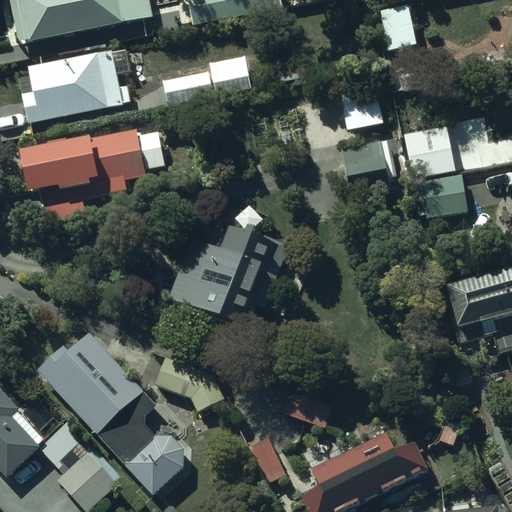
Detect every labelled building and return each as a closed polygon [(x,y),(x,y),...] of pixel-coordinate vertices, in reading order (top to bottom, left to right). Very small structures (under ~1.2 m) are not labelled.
[(148,0),(9,0),(19,44),(29,42),(30,45),(153,20),(148,0)] [(186,0),(193,29),(283,9),(280,0),(186,0)] [(393,53),(417,48),(409,6),(384,11),(393,53)] [(511,46),(480,53),(486,79),(511,73),(511,46)] [(111,53),(29,70),(31,78),(19,81),(29,128),(123,108),(123,105),(130,103),(127,88),(119,90),(117,77),(130,74),(126,52),(112,55),(111,53)] [(168,109),(194,103),(251,93),(245,59),(210,66),(210,69),(189,73),(190,78),(163,83),(168,109)] [(137,132),(20,154),(5,157),(9,178),(24,175),(28,196),(40,194),(46,229),(86,221),(83,202),(126,193),(125,184),(146,180),(144,173),(166,169),(160,134),(138,138),(137,132)] [(511,136),(511,133),(477,140),(484,169),(511,163),(511,136)] [(374,148),(343,153),(350,198),(381,193),(374,148)] [(468,214),(462,178),(421,184),(426,221),(468,214)] [(184,263),(169,301),(248,331),(267,281),(275,284),(289,248),(273,241),(272,246),(230,229),(220,253),(201,246),(193,267),(184,263)] [(511,272),(447,290),(459,332),(456,333),(460,346),(492,337),(497,356),(511,352),(511,272)] [(98,439),(145,395),(90,335),(70,354),(64,348),(36,374),(98,439)] [(214,378),(165,362),(156,388),(191,401),(199,415),(226,400),(214,378)] [(19,413),(0,392),(0,472),(7,481),(40,450),(12,420),(19,413)] [(145,395),(98,439),(154,499),(183,471),(183,452),(173,439),(156,439),(145,427),(146,419),(157,408),(145,395)] [(293,395),(285,417),(325,431),(333,409),(293,395)] [(92,453),(66,426),(55,436),(54,434),(51,437),(45,430),(37,438),(45,446),(39,451),(63,477),(57,482),(84,511),(91,511),(118,487),(89,456),(92,453)] [(387,438),(313,474),(321,491),(301,501),(306,511),(349,511),(428,473),(416,447),(396,457),(387,438)] [(286,477),(269,440),(249,450),(266,487),(286,477)]
